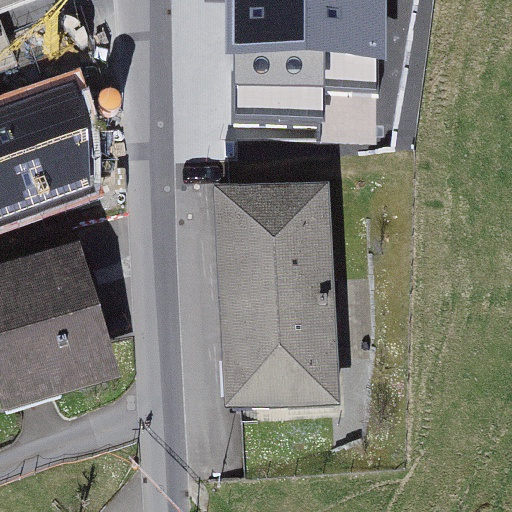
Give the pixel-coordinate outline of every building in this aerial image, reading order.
[(0,0),(0,73),(20,66),(0,14),(0,12),(32,0),(0,0)] [(197,0),(198,22),(352,21),(352,0),(197,0)] [(53,76),(14,92),(25,121),(65,105),(53,76)] [(327,187),(218,192),(227,410),(336,405),(327,187)] [(75,247),(0,272),(0,395),(5,410),(117,371),(75,247)]
